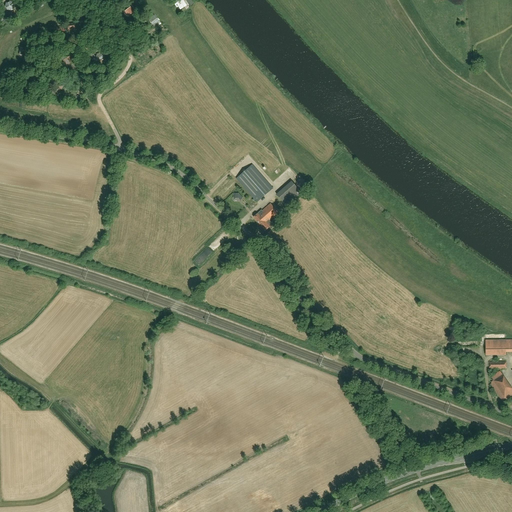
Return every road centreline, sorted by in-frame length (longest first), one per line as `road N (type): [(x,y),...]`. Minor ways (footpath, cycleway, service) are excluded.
road 1 (unclassified): [(511,415),(356,354),(315,321),(253,235),(181,173),(124,149)]
road 2 (track): [(0,504),(45,499),(104,453),(141,404),(147,339),(165,315)]
road 3 (secondary): [(322,511),(424,466),(511,445)]
road 4 (track): [(114,129),(99,96),(130,57),(95,0)]
road 5 (unclassified): [(124,149),(0,128)]
